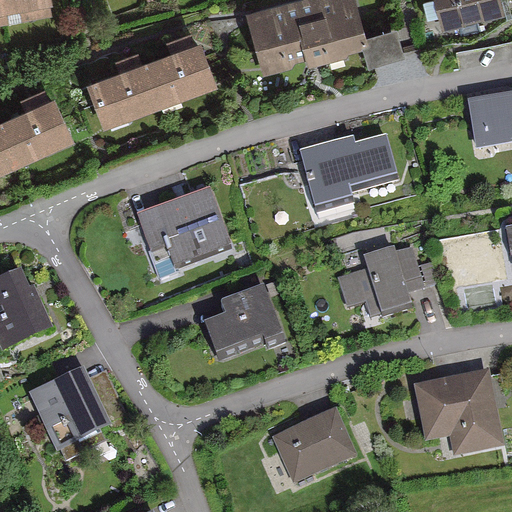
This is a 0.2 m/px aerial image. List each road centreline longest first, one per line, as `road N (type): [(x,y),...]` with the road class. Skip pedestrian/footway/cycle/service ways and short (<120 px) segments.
road 1 (residential): [(32,215),(200,149),(511,72)]
road 2 (residential): [(159,430),(299,381),(511,332)]
road 3 (residential): [(32,215),(159,430)]
